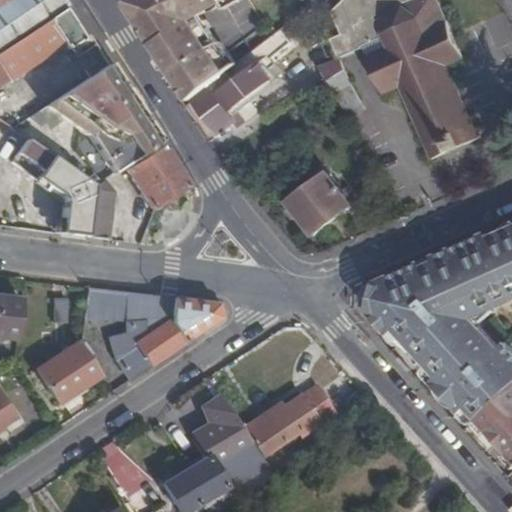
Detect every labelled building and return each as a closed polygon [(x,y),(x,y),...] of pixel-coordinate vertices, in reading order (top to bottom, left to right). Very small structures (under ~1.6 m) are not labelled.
[(0,0),(0,52),(66,9),(68,7),(63,0),(0,0)] [(237,0),(133,0),(130,10),(164,61),(191,101),(237,65),(224,53),(201,16),(224,3),(227,6),(237,0)] [(384,15),(417,1),(416,0),(344,0),(333,11),(338,22),(344,35),(356,31),(359,38),(363,47),(382,39),(384,15)] [(435,0),(418,0),(417,1),(384,15),(382,39),(363,47),(384,95),(401,89),(432,161),(478,141),(447,68),(466,60),(449,23),(446,24),(435,0)] [(85,39),(66,9),(0,52),(0,83),(27,66),(29,70),(56,52),(59,56),(85,39)] [(344,35),(338,22),(325,28),(335,49),(359,38),(356,31),(344,35)] [(250,99),(272,82),(259,63),(267,57),(270,60),(291,44),(282,31),(252,54),(237,65),(191,101),(215,138),(235,124),(238,128),(259,113),(250,99)] [(340,60),(336,52),(323,61),(332,80),(345,71),(340,60)] [(110,172),(157,141),(108,66),(44,108),(88,138),(110,172)] [(350,120),(351,119),(366,112),(354,91),(345,71),(332,80),(329,82),(350,120)] [(124,172),(153,215),(190,190),(161,147),(124,172)] [(62,199),(58,234),(84,237),(91,185),(51,157),(35,180),(58,195),(61,190),(66,193),(62,199)] [(327,175),(291,203),(315,235),(351,207),(327,175)] [(112,193),(102,177),(91,185),(84,237),(107,240),(112,193)] [(140,243),(148,213),(137,211),(129,240),(140,243)] [(511,229),(490,239),(511,287),(511,229)] [(480,316),(500,297),(511,291),(511,287),(490,239),(488,235),(379,284),(370,313),(391,336),(397,330),(440,377),(434,383),(463,414),(470,408),(480,419),(509,391),(511,388),(511,350),(506,344),(499,351),(479,329),(480,316)] [(109,313),(111,290),(88,288),(84,320),(108,322),(109,313)] [(113,359),(126,382),(220,319),(216,303),(111,290),(109,313),(124,312),(125,332),(107,336),(113,359)] [(0,337),(17,339),(22,300),(0,297),(0,337)] [(67,322),(69,298),(54,297),(53,321),(67,322)] [(58,404),(101,375),(81,346),(78,342),(36,370),(58,404)] [(277,403),(239,428),(262,460),(298,435),(300,437),(333,414),(313,385),(281,407),(277,403)] [(511,388),(509,391),(480,419),(479,419),(511,456),(511,388)] [(0,427),(2,426),(4,428),(17,418),(0,393),(0,427)] [(239,428),(221,400),(206,410),(216,425),(198,437),(212,457),(164,489),(178,511),(204,511),(217,503),(219,505),(228,498),(224,492),(265,465),(262,460),(239,428)]
